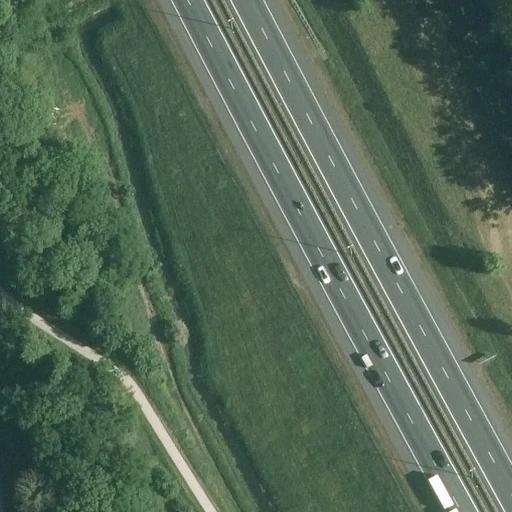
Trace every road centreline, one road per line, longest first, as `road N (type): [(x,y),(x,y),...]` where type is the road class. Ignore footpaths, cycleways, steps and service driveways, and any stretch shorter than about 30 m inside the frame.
road 1 (motorway): [(186,0),(459,511)]
road 2 (motorway): [(511,496),(246,0)]
